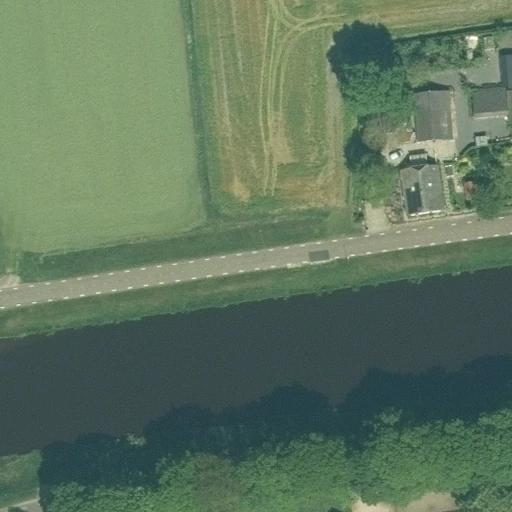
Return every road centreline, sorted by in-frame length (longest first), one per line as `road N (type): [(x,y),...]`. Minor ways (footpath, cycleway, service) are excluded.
road 1 (tertiary): [(511,226),(0,298)]
road 2 (tertiary): [(39,511),(283,458),(511,426)]
